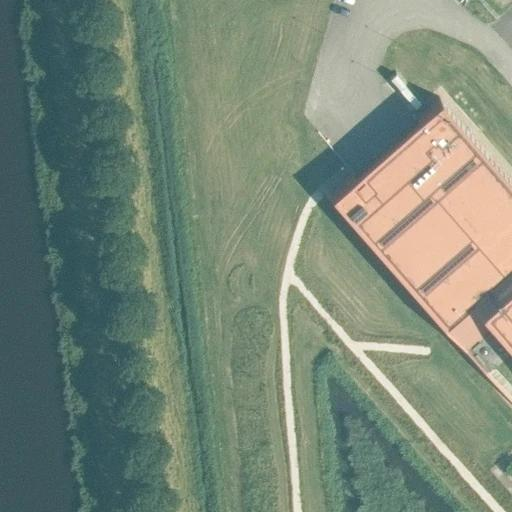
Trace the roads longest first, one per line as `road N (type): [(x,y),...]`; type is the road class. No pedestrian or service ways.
road 1 (track): [(91,0),(148,511)]
road 2 (unknown): [(511,81),(455,21),(407,15),(372,44),(341,116)]
